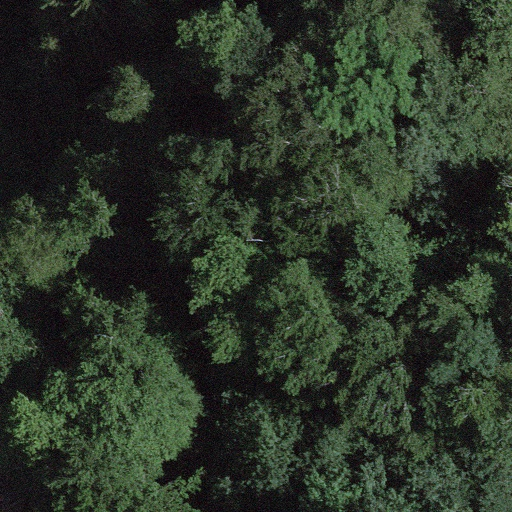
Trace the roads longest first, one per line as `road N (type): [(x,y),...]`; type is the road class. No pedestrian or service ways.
road 1 (track): [(175,511),(222,234),(296,0)]
road 2 (track): [(53,511),(0,375)]
